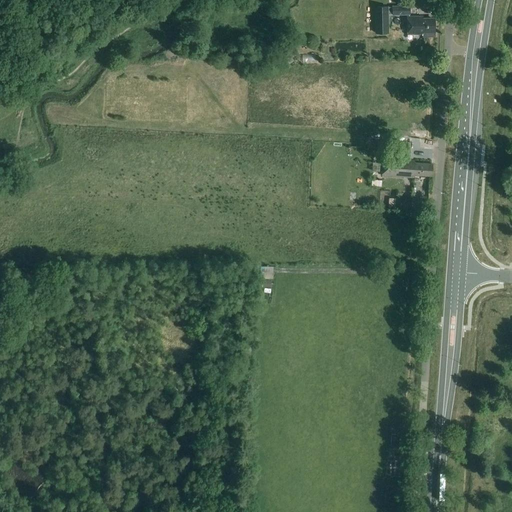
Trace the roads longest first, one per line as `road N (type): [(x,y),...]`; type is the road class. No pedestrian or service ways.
road 1 (unclassified): [(452,0),(416,511)]
road 2 (secondary): [(476,53),(456,272)]
road 3 (secondary): [(448,374),(437,511)]
